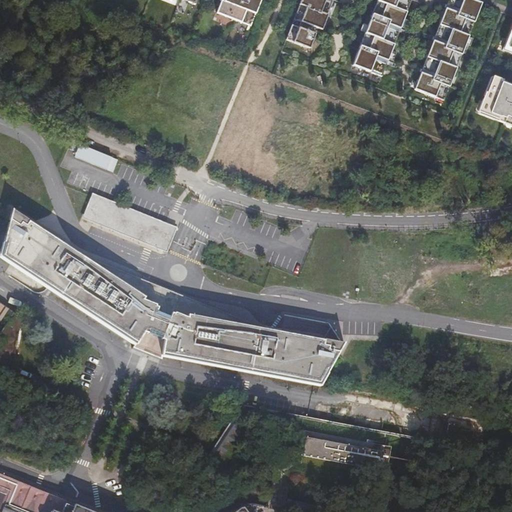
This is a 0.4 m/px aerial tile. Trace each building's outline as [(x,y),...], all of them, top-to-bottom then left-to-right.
[(223,0),(224,0),(225,1),(219,14),(254,28),(265,1),(262,0),(223,0)] [(312,34),(314,28),(325,32),(337,3),(329,0),(305,0),(297,21),(304,24),(301,30),(295,27),(289,42),(312,51),(318,36),(312,34)] [(376,0),(351,67),(384,80),(415,0),(376,0)] [(467,0),(452,0),(416,93),(446,104),(484,6),(477,4),(467,0)] [(511,29),(503,49),(511,53),(511,86),(495,81),(486,103),(484,103),(481,110),(491,114),(490,116),(501,120),(506,121),(511,122),(511,29)] [(176,230),(90,195),(79,221),(166,256),(176,230)] [(25,214),(12,212),(4,258),(138,349),(166,360),(336,391),(360,349),(338,346),(199,318),(187,319),(25,214)] [(0,321),(8,309),(0,303),(0,321)] [(0,377),(10,379),(21,318),(15,314),(12,318),(6,324),(7,325),(1,333),(0,334),(0,377)] [(486,439),(489,423),(479,420),(481,407),(451,401),(449,409),(447,408),(440,443),(484,451),(486,439)] [(230,465),(247,428),(230,421),(214,458),(230,465)] [(380,471),(384,452),(305,437),(302,456),(380,471)] [(511,455),(511,443),(486,439),(484,451),(511,455)] [(94,511),(0,473),(0,511),(246,511),(243,507),(241,508),(240,507),(234,511),(94,511)]
